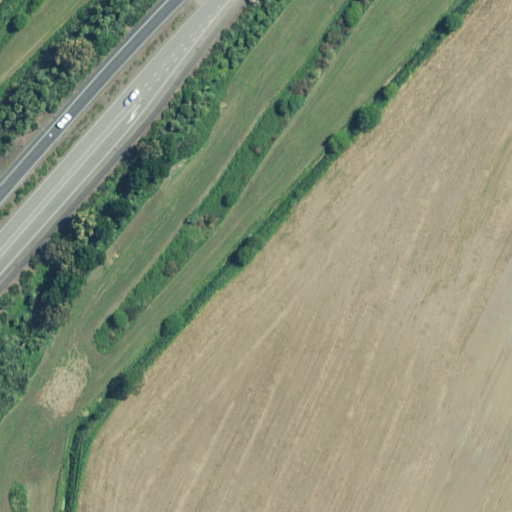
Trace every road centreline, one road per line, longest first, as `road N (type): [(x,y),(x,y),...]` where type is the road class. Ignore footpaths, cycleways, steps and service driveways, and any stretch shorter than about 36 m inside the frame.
road 1 (tertiary): [(224,0),(0,254)]
road 2 (tertiary): [(0,193),(176,0)]
